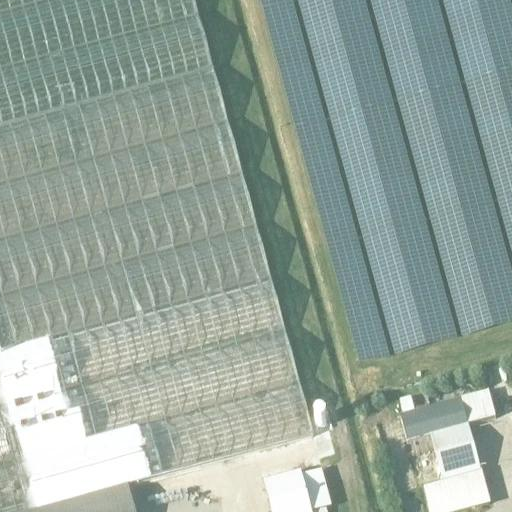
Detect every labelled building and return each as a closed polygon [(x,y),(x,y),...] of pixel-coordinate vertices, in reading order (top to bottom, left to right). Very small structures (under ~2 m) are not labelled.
[(192,0),(0,0),(0,511),(133,511),(127,488),(312,437),(192,0)] [(487,390),(459,397),(467,429),(495,422),(487,390)] [(458,400),(398,417),(406,446),(429,440),(466,429),(458,400)] [(466,429),(429,440),(440,480),(442,487),(422,492),(427,511),(469,511),(488,507),(466,429)] [(417,483),(437,477),(429,447),(408,453),(417,483)] [(330,511),(320,473),(301,478),(300,474),(262,484),(269,511),(330,511)]
